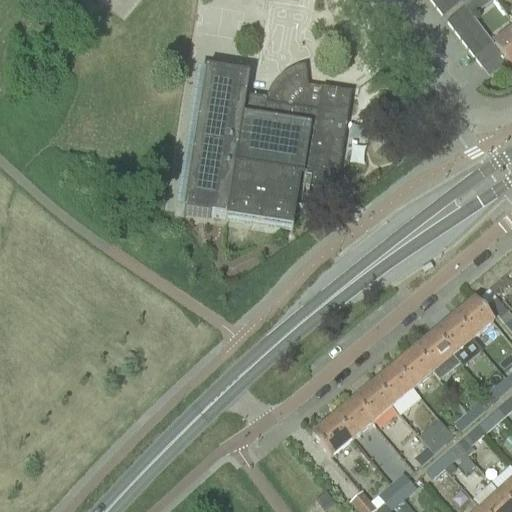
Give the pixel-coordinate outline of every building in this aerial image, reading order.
[(428,0),(427,1),(434,11),(447,0),(428,0)] [(455,0),(447,0),(434,11),(441,20),(460,5),(455,0)] [(477,15),(469,5),(463,10),(470,20),(477,15)] [(470,20),(463,10),(445,25),(452,34),(470,20)] [(470,20),(452,34),(459,43),(478,29),(470,20)] [(485,38),(478,29),(459,43),(466,53),(485,38)] [(511,34),(493,49),(499,56),(511,73),(511,72),(511,34)] [(492,48),(485,38),(466,53),(473,62),(492,48)] [(499,56),(493,49),(492,48),(473,62),(480,71),(499,56)] [(182,213),(182,216),(209,221),(209,219),(225,221),(224,223),(291,233),(294,211),(298,190),(308,191),(335,195),(350,96),(319,92),(318,100),(304,98),(296,78),(291,80),(286,84),(281,88),(277,92),(274,98),(272,103),(264,102),(235,98),(236,91),(229,90),(231,77),(204,73),(203,76),(182,213)] [(493,301),(485,308),(496,321),(504,314),(493,301)] [(473,304),(452,321),(470,344),(492,326),(483,317),(484,316),(482,313),(481,314),(473,304)] [(511,322),(505,314),(497,320),(511,338),(511,322)] [(470,344),(452,321),(431,338),(450,361),(470,344)] [(450,361),(431,338),(411,355),(430,377),(431,377),(438,385),(457,369),(450,361)] [(411,355),(391,372),(410,394),(430,377),(411,355)] [(391,372),(371,388),(390,411),(410,394),(391,372)] [(511,376),(503,384),(510,392),(511,390),(511,376)] [(503,384),(484,401),(491,409),(510,392),(503,384)] [(371,388),(351,405),(370,428),(390,411),(371,388)] [(511,413),(511,399),(494,415),(501,423),(511,413)] [(465,417),(464,418),(471,426),(491,409),(484,401),(474,409),(465,417)] [(370,428),(351,405),(331,422),(350,444),(370,428)] [(501,423),(494,415),(474,433),(481,440),(501,423)] [(471,426),(464,418),(451,429),(458,437),(471,426)] [(350,444),(331,422),(310,439),(329,462),(350,444)] [(437,425),(417,442),(425,452),(432,460),(452,442),(437,425)] [(474,433),(454,450),(462,458),(481,440),(474,433)] [(454,450),(435,467),(442,475),(462,458),(454,450)] [(425,452),(413,462),(420,470),(432,460),(425,452)] [(442,475),(435,467),(424,477),(431,485),(442,475)] [(401,478),(386,491),(393,499),(408,485),(401,478)] [(511,511),(511,482),(497,497),(510,511),(511,511)] [(415,493),(408,485),(393,499),(400,507),(415,493)] [(393,499),(386,491),(376,500),(383,507),(393,499)] [(373,511),(360,496),(359,497),(348,506),(353,511),(373,511)] [(324,497),(313,505),(318,511),(329,511),(334,509),(324,497)] [(510,511),(497,497),(479,511),(510,511)] [(393,499),(383,507),(386,511),(393,511),(400,507),(393,499)]
